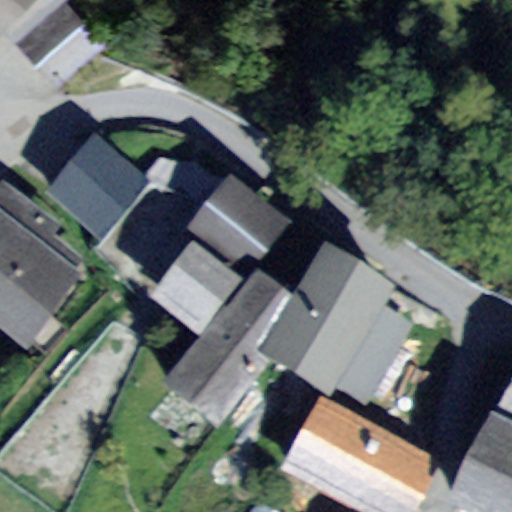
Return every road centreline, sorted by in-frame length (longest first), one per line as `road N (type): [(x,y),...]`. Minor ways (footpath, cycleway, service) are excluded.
road 1 (residential): [(490,304),(362,243),(216,131),(167,110),(123,105),(73,113),(9,144)]
road 2 (residential): [(490,304),(426,511)]
